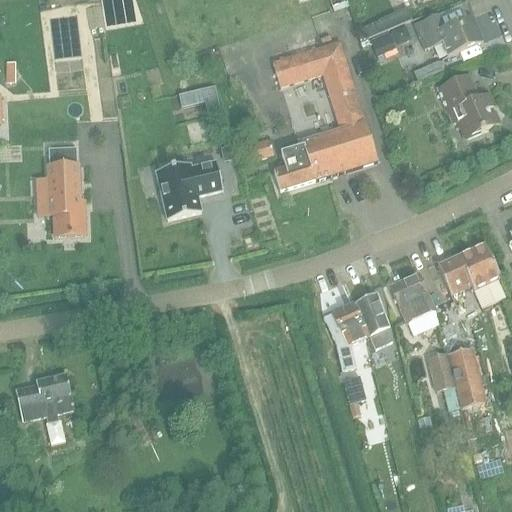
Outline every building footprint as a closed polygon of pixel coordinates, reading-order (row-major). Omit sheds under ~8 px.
[(100,7),(87,10),(90,30),(103,27),(100,7)] [(412,22),(407,10),(380,22),(381,23),(365,30),(369,41),(412,22)] [(449,59),(484,44),(473,18),(446,30),(439,16),(414,27),(425,52),(442,44),(449,59)] [(404,28),(391,33),(396,46),(406,42),(407,37),(404,28)] [(340,44),(274,65),(281,88),(323,75),(340,132),(317,139),(318,140),(326,165),(321,166),(326,181),(378,165),(365,125),(340,44)] [(437,63),(427,67),(431,77),(442,73),(437,63)] [(469,141),(498,128),(492,116),(490,117),(487,112),(494,109),(488,97),(474,103),(470,95),(474,93),(468,78),(438,91),(454,126),(461,123),(469,141)] [(401,103),(391,107),(394,115),(405,111),(401,103)] [(254,136),(243,139),(246,147),(256,143),(254,136)] [(286,170),(274,174),(281,195),(326,181),(321,166),(326,165),(318,140),(317,139),(299,145),(295,146),(281,150),(283,154),(281,155),(286,170)] [(255,164),(275,158),(270,142),(250,148),(255,164)] [(233,149),(220,152),(224,165),(236,162),(233,149)] [(49,201),(40,201),(40,218),(53,218),(54,239),(85,238),(84,214),(80,215),(78,168),(76,168),(76,151),(49,152),(49,169),(47,169),(49,201)] [(189,167),(155,175),(167,223),(201,215),(197,199),(222,193),(216,165),(190,171),(189,167)] [(438,268),(451,298),(472,288),(475,293),(501,281),(486,247),(438,268)] [(390,290),(402,318),(407,327),(435,314),(418,278),(390,290)] [(377,296),(355,306),(369,336),(366,337),(367,340),(371,339),(376,352),(391,345),(389,330),(377,296)] [(369,336),(355,306),(333,316),(333,317),(324,321),(337,347),(342,374),(357,371),(352,347),(367,340),(366,337),(369,336)] [(473,352),(449,358),(463,412),(486,406),(473,352)] [(437,396),(455,391),(447,358),(429,363),(437,396)] [(57,416),(75,412),(68,377),(37,384),(38,388),(18,392),(25,423),(46,418),(47,425),(46,425),(51,448),(65,445),(60,422),(59,422),(57,416)] [(359,380),(344,384),(350,407),(366,403),(359,380)] [(358,406),(349,409),(353,419),(361,417),(358,406)] [(429,419),(418,422),(421,438),(433,435),(429,419)] [(466,511),(465,493),(442,496),(443,511),(466,511)]
